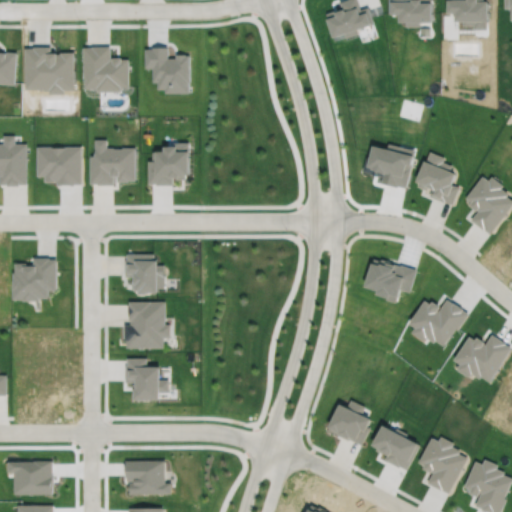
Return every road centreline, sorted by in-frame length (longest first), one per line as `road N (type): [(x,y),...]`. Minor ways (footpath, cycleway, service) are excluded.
road 1 (residential): [(0,220),(377,219),(441,240),(511,301)]
road 2 (tertiary): [(264,0),(301,109),(314,246),(297,345),(242,511)]
road 3 (tertiary): [(266,511),(321,343),(336,247),(320,79),(288,0)]
road 4 (residential): [(0,431),(219,431),(324,466),(408,511)]
road 5 (residential): [(90,511),(89,220)]
road 6 (residential): [(0,9),(209,9),(243,0)]
